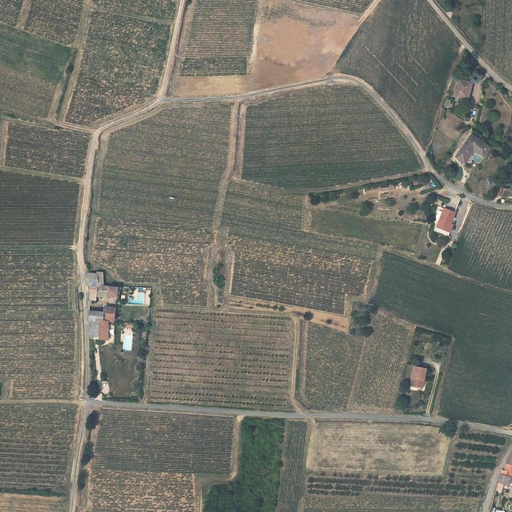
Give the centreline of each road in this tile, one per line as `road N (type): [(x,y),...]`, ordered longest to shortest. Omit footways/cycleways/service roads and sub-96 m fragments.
road 1 (unclassified): [(88,403),(428,418),(511,434)]
road 2 (track): [(159,101),(348,78),(370,91),(429,168)]
road 3 (track): [(159,101),(97,131),(79,237),(82,281)]
road 4 (residential): [(82,281),(88,403)]
road 5 (residential): [(428,0),(511,89)]
